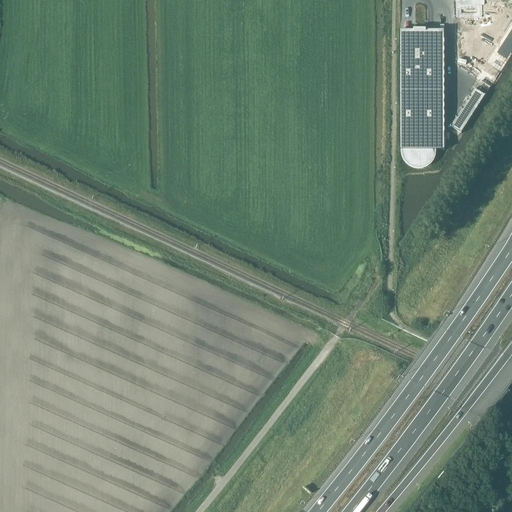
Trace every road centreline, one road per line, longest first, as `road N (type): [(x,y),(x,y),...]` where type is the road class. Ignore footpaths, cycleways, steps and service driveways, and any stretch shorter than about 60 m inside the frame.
road 1 (motorway): [(511,248),(318,511)]
road 2 (motorway): [(352,511),(511,294)]
road 3 (motorway): [(382,511),(511,349)]
